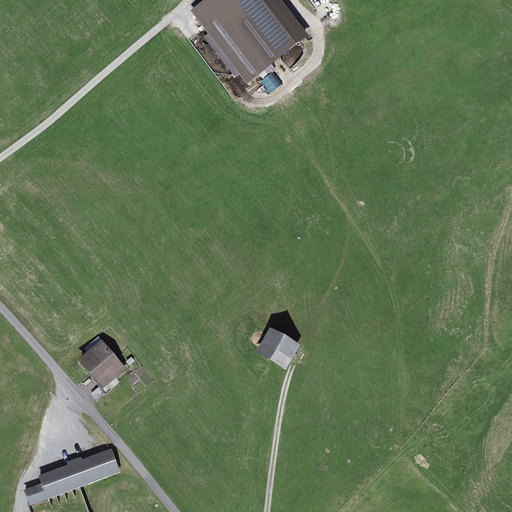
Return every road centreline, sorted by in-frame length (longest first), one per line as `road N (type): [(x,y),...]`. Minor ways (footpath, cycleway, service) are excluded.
road 1 (residential): [(174,511),(0,306)]
road 2 (track): [(164,23),(0,158)]
road 3 (track): [(287,380),(266,511)]
